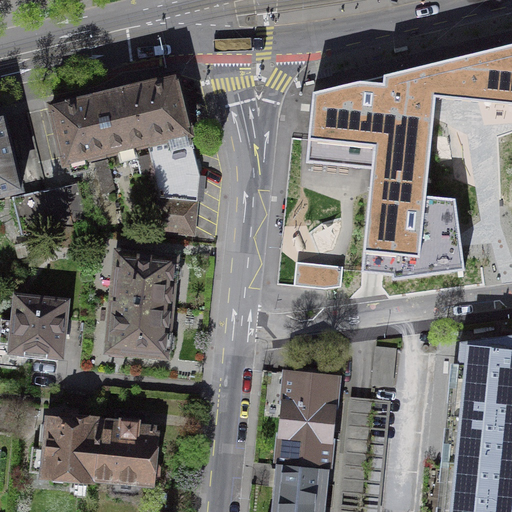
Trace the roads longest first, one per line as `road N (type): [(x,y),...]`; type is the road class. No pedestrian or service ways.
road 1 (residential): [(238,331),(511,294)]
road 2 (primary): [(215,10),(0,60)]
road 3 (residential): [(220,511),(238,331)]
road 4 (primary): [(307,35),(482,0)]
road 5 (residential): [(253,174),(215,10)]
road 6 (residential): [(238,331),(253,174)]
road 7 (residential): [(253,174),(270,100),(307,35)]
